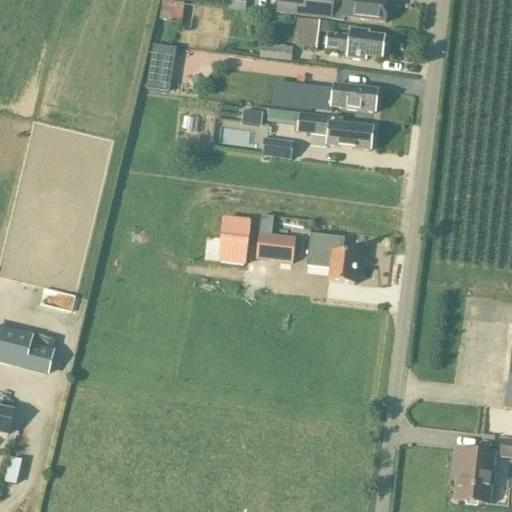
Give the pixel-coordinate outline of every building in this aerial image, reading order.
[(236,0),(236,9),(247,10),(247,0),(236,0)] [(277,4),(276,16),(332,22),(334,0),(304,0),(304,1),(304,7),(277,4)] [(372,0),(334,0),(332,22),(343,24),(343,22),(384,26),(387,2),(372,0)] [(316,49),(317,34),(333,35),(334,26),(301,21),(298,47),(316,49)] [(327,36),(325,53),(347,56),(347,60),(364,62),(364,59),(380,61),(383,40),(367,38),(368,34),(350,32),(350,38),(327,36)] [(150,90),(173,92),(177,47),(153,45),(150,90)] [(292,51),(260,47),(259,60),(290,63),(292,51)] [(310,113),(332,115),(332,111),(373,116),(376,93),(333,88),(323,88),(323,91),(313,90),(310,113)] [(298,127),(297,134),(327,137),(326,147),(369,152),(371,129),(341,126),(342,120),(299,115),(299,116),(298,127)] [(261,158),(291,163),(293,145),(263,141),(261,158)] [(225,220),(220,263),(243,267),(247,223),(225,220)] [(305,270),(329,272),(328,284),(353,287),(356,256),(341,255),(343,241),(309,237),(305,270)] [(269,247),(270,240),(257,239),(255,263),(292,267),(293,249),(269,247)] [(299,242),(296,265),(304,266),(306,243),(299,242)] [(31,339),(0,331),(0,364),(46,376),(52,353),(29,347),(31,339)] [(0,410),(0,435),(7,437),(12,414),(0,410)] [(499,460),(511,461),(511,442),(501,441),(499,460)] [(454,504),(488,508),(494,457),(456,453),(453,474),(457,475),(454,504)]
